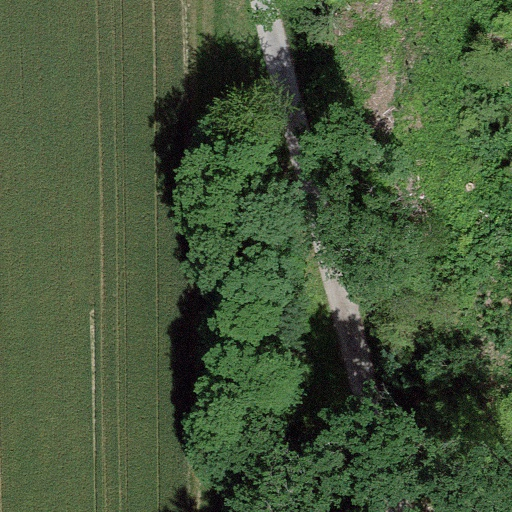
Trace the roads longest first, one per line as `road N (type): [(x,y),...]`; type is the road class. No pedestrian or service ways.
road 1 (track): [(397,511),(266,0)]
road 2 (track): [(211,511),(209,353),(255,201),(298,139)]
